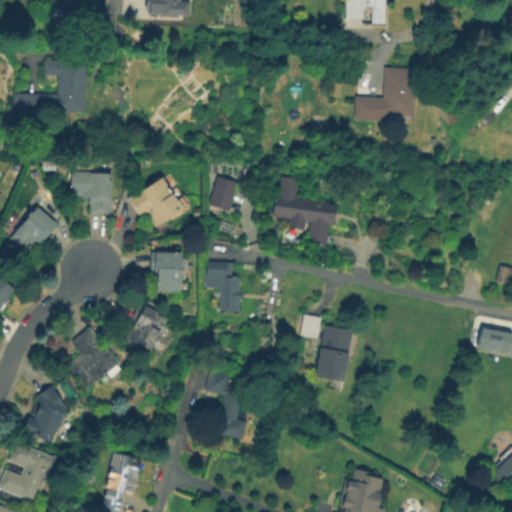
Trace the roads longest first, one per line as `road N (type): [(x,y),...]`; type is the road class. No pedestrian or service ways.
road 1 (residential): [(511,318),(221,253)]
road 2 (residential): [(201,352),(160,511)]
road 3 (residential): [(93,272),(21,332),(0,374)]
